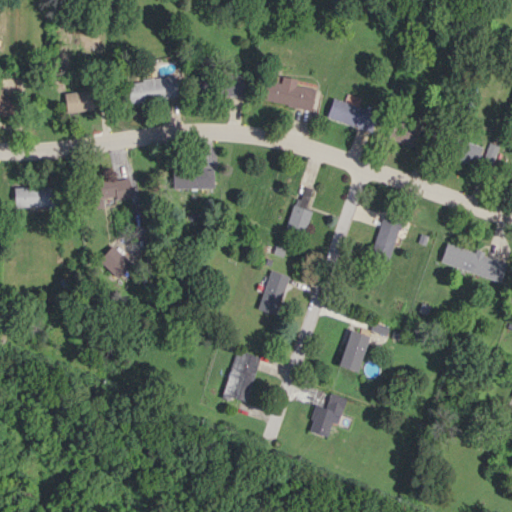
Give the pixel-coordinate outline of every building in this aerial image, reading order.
[(243,74),(222,74),(223,96),(243,96),(243,74)] [(128,103),(179,96),(176,75),(125,82),(128,103)] [(310,110),(314,88),(294,84),(295,79),(280,76),(279,82),(264,79),(260,100),(310,110)] [(65,112),(94,109),(92,89),(63,92),(65,112)] [(1,94),(1,92),(0,91),(0,115),(13,117),(16,96),(1,94)] [(325,118),(371,131),(377,112),(330,98),(325,118)] [(392,122),(388,141),(417,146),(421,127),(392,122)] [(481,146),(462,139),(455,157),(474,164),(481,146)] [(480,160),(491,164),(498,145),(487,141),(480,160)] [(171,188),(214,187),(213,167),(171,168),(171,188)] [(130,198),(129,179),(92,180),(93,208),(103,207),(102,199),(130,198)] [(51,186),(13,187),(14,207),(52,206),(51,186)] [(304,235),(309,209),(289,205),(285,231),(304,235)] [(387,259),(401,220),(383,214),(369,252),(387,259)] [(439,262),(500,282),(506,262),(445,242),(439,262)] [(97,260),(116,278),(130,262),(111,245),(97,260)] [(288,275),(269,269),(255,309),(274,315),(288,275)] [(337,365),(356,371),(368,336),(349,329),(337,365)] [(244,402),(259,357),(236,349),(221,394),(244,402)] [(314,404),(306,430),(326,436),(331,421),(337,423),(345,397),(329,392),(324,407),(314,404)]
